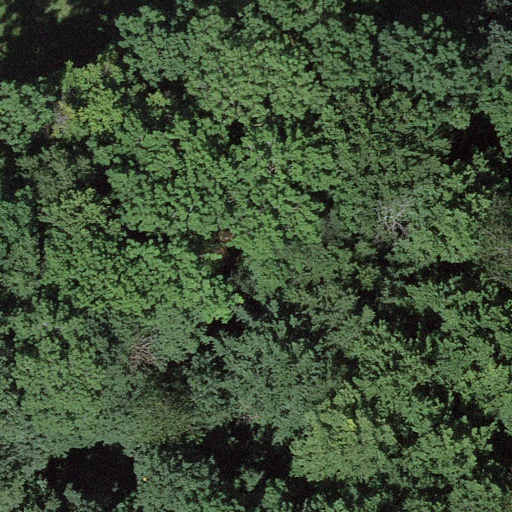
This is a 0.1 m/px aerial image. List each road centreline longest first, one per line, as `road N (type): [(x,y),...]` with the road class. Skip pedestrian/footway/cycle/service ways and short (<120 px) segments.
road 1 (track): [(0,144),(34,145),(114,123),(181,73),(220,0)]
road 2 (track): [(279,0),(366,43),(511,61)]
road 3 (track): [(366,43),(407,106),(511,162)]
